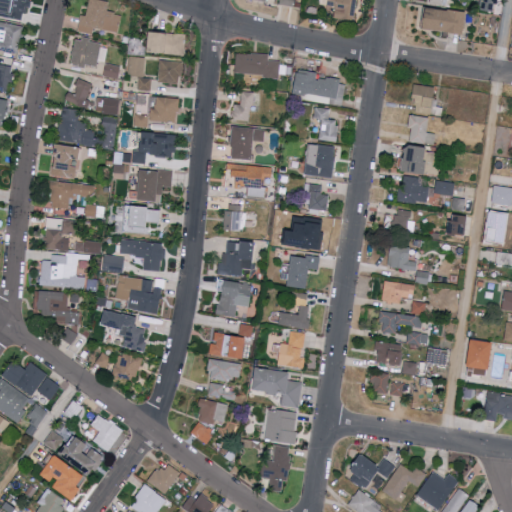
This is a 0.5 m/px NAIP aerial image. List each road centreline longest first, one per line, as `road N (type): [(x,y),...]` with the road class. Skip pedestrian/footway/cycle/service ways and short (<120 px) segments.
road 1 (residential): [(309,511),(387,0)]
road 2 (residential): [(150,432),(189,313),(216,0)]
road 3 (residential): [(154,0),(214,23),(511,74)]
road 4 (residential): [(7,328),(19,201),(57,0)]
road 5 (residential): [(0,322),(258,511)]
road 6 (residential): [(325,423),(511,450)]
